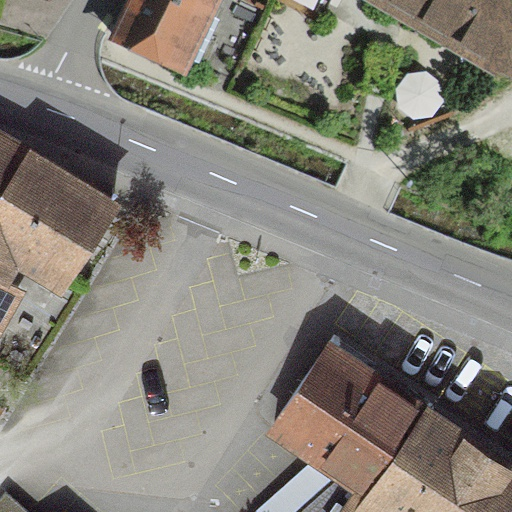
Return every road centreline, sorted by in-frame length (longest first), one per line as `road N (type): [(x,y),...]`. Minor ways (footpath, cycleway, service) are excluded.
road 1 (secondary): [(511,303),(38,107)]
road 2 (residential): [(38,107),(100,0)]
